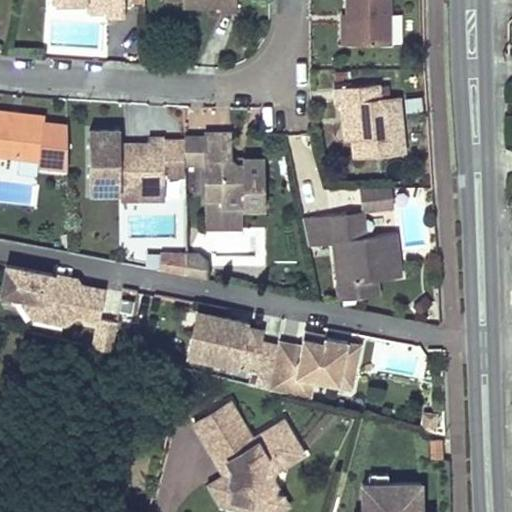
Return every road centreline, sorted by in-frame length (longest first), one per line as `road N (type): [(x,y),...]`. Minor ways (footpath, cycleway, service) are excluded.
road 1 (tertiary): [(458,0),(480,511)]
road 2 (tertiary): [(498,511),(485,0)]
road 3 (residential): [(0,71),(213,87),(243,81),(269,67),(290,0)]
